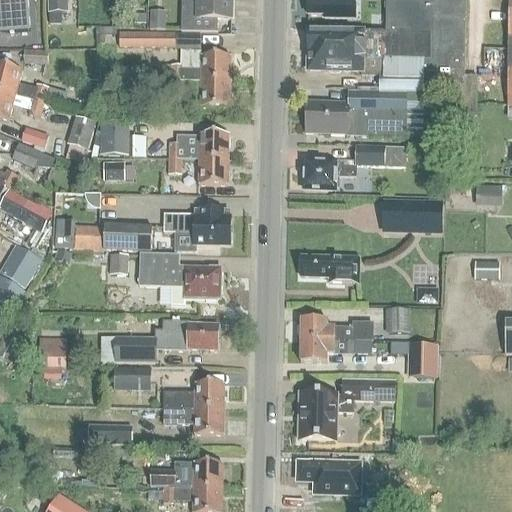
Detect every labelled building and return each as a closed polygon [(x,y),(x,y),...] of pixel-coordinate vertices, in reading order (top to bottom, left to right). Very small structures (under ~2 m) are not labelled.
[(0,0),(0,35),(29,33),(26,0),(0,0)] [(66,0),(46,0),(47,16),(67,16),(66,0)] [(180,0),(180,34),(217,35),(217,22),(231,22),(231,0),(180,0)] [(384,0),(384,33),(377,33),(362,33),(307,32),(306,58),(307,58),(307,73),(359,74),(359,78),(378,78),(378,94),(405,95),(405,94),(456,95),(455,118),(475,119),(476,78),(463,78),(464,0),(384,0)] [(354,0),(307,0),(307,17),(323,18),(323,21),(354,21),(354,0)] [(144,25),(145,8),(133,7),(132,24),(144,25)] [(161,25),(161,13),(149,12),(149,30),(164,31),(164,25),(161,25)] [(118,50),(174,50),(175,35),(119,35),(118,50)] [(180,46),(204,46),(205,36),(180,36),(180,46)] [(23,66),(48,67),(49,53),(24,52),(23,66)] [(181,66),(180,84),(229,84),(230,59),(201,58),(201,54),(181,53),(181,66)] [(171,66),(170,85),(180,85),(180,84),(181,66),(171,66)] [(0,67),(0,94),(15,98),(32,103),(44,106),(48,91),(36,88),(35,91),(18,87),(22,73),(0,67)] [(96,105),(101,86),(89,83),(84,102),(96,105)] [(229,84),(180,84),(180,85),(180,98),(200,98),(199,110),(229,110),(229,84)] [(46,103),(55,105),(58,94),(50,91),(46,103)] [(15,98),(0,94),(0,120),(8,123),(15,98)] [(347,106),(306,105),(305,135),(354,137),(354,139),(405,140),(405,95),(378,94),(347,94),(347,106)] [(40,121),(44,106),(32,103),(28,118),(40,121)] [(87,153),(95,126),(76,120),(68,147),(70,148),(87,153)] [(124,158),(124,126),(100,126),(100,158),(124,158)] [(48,139),(25,131),(22,143),(44,150),(48,139)] [(180,161),(183,161),(198,162),(228,162),(228,137),(199,136),(199,139),(181,138),(180,146),(180,161)] [(18,146),(11,163),(35,172),(35,170),(51,171),(55,161),(18,146)] [(170,146),(169,161),(180,161),(180,146),(176,146),(175,146),(170,146)] [(355,180),(355,168),(404,169),(404,149),(354,149),(354,165),(334,165),(334,164),(322,164),(322,166),(304,166),(304,178),(302,178),(302,188),(304,188),(304,191),(335,192),(335,190),(338,190),(338,179),(355,180)] [(180,161),(169,161),(169,177),(180,177),(180,161)] [(228,162),(198,162),(198,188),(227,188),(228,162)] [(123,164),(101,165),(102,184),(123,183),(123,164)] [(0,187),(9,193),(16,179),(6,173),(4,177),(0,174),(0,187)] [(9,193),(0,187),(0,208),(1,206),(9,193)] [(475,208),(500,209),(500,190),(475,189),(475,208)] [(0,214),(40,236),(51,216),(36,208),(9,193),(0,209),(0,214)] [(440,206),(384,205),(383,233),(439,234),(440,206)] [(163,236),(174,236),(174,255),(197,256),(197,246),(229,247),(230,221),(226,221),(226,213),(194,212),(194,218),(163,217),(163,236)] [(75,227),(58,227),(57,242),(56,242),(56,253),(74,254),(75,230),(75,227)] [(103,228),(103,231),(103,253),(150,255),(151,230),(103,228)] [(102,255),(103,253),(103,231),(75,230),(74,254),(102,255)] [(3,277),(25,290),(41,263),(19,250),(3,277)] [(65,267),(68,257),(57,253),(54,263),(65,267)] [(217,270),(208,269),(208,272),(178,271),(178,258),(140,257),(139,289),(171,290),(170,307),(184,308),(184,302),(205,303),(205,302),(216,303),(216,301),(219,301),(219,297),(221,292),(221,279),(219,274),(220,272),(217,272),(217,270)] [(110,258),(110,278),(126,279),(126,259),(110,258)] [(300,260),(300,279),(327,280),(327,287),(358,287),(359,258),(342,258),(342,263),(330,263),(330,261),(300,260)] [(499,263),(475,263),(475,282),(500,281),(499,263)] [(0,281),(0,319),(6,323),(23,296),(15,291),(0,281)] [(409,335),(409,311),(385,311),(385,335),(409,335)] [(154,333),(154,341),(115,340),(114,364),(154,365),(155,353),(188,354),(188,352),(217,353),(217,328),(201,328),(201,326),(188,325),(188,324),(179,324),(179,322),(172,321),(172,324),(162,323),(162,333),(154,333)] [(300,322),(300,343),(353,344),(372,344),(372,326),(352,326),(352,331),(326,331),(327,323),(300,322)] [(10,330),(2,344),(18,353),(26,339),(10,330)] [(353,344),(300,343),(299,365),(326,365),(326,357),(353,357),(369,358),(370,344),(353,344)] [(408,356),(408,348),(408,347),(390,346),(390,358),(408,359),(408,356)] [(435,381),(436,349),(408,348),(408,356),(408,364),(416,364),(415,380),(435,381)] [(64,371),(64,353),(37,353),(37,371),(64,371)] [(114,371),(114,391),(150,391),(150,371),(114,371)] [(299,397),(298,443),(335,444),(336,440),(339,437),(340,431),(336,427),(336,416),(353,416),(353,404),(394,405),(394,385),(342,384),(342,399),(336,399),(336,397),(299,397)] [(176,411),(184,412),(223,412),(224,387),(194,386),(194,396),(176,396),(176,411)] [(164,395),(164,411),(176,411),(176,396),(164,395)] [(176,411),(164,411),(164,427),(175,427),(175,426),(189,427),(189,424),(193,424),(193,438),(223,438),(223,412),(184,412),(176,411)] [(88,428),(87,447),(131,449),(132,429),(88,428)] [(401,442),(391,441),(391,457),(401,458),(401,442)] [(297,465),(297,484),(314,484),(313,497),(349,498),(359,498),(360,466),(311,465),(311,466),(297,465)] [(222,466),(193,466),(192,480),(176,479),(176,475),(150,474),(149,490),(163,490),(222,492),(222,466)] [(71,475),(50,472),(49,486),(70,488),(71,475)] [(221,511),(222,492),(163,490),(163,505),(175,506),(175,504),(192,504),(191,511),(221,511)] [(81,511),(56,496),(46,511),(81,511)]
